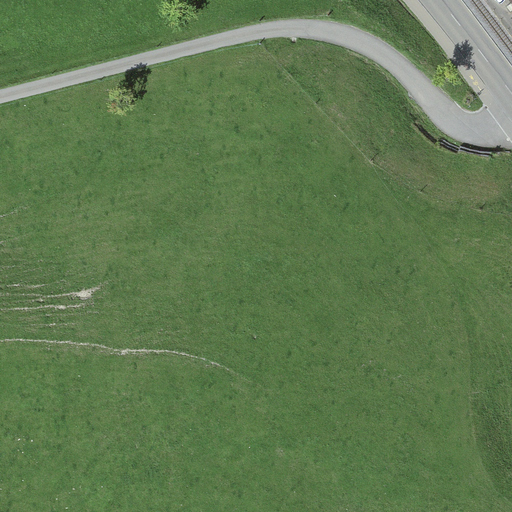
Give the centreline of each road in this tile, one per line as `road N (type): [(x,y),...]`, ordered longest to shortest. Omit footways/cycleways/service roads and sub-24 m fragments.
road 1 (unclassified): [(0,96),(267,31),(320,31),(391,59),(448,122),(478,134),(511,120)]
road 2 (secondary): [(511,96),(438,0)]
